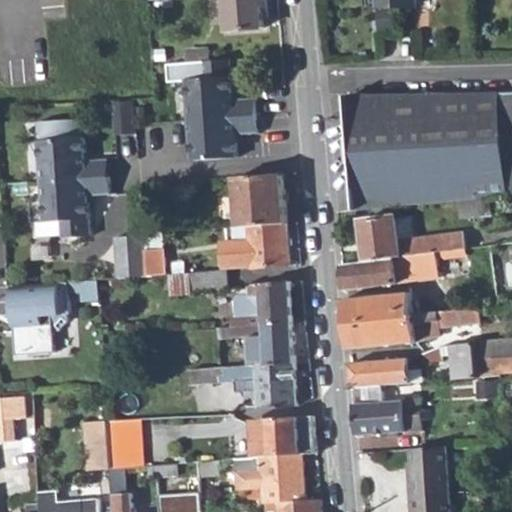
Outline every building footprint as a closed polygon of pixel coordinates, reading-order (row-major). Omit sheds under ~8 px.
[(267,0),(224,0),(226,32),(263,28),(261,2),(267,1),(267,0)] [(208,54),(186,56),(187,68),(202,66),(209,65),(208,54)] [(186,85),(189,123),(192,162),(238,159),(236,137),(258,136),(257,118),(255,100),(233,102),(230,63),(209,65),(202,66),(204,84),(186,85)] [(500,92),(349,97),(359,210),(509,196),(500,92)] [(116,181),(137,181),(138,99),(116,99),(116,181)] [(40,144),(43,184),(45,225),(63,224),(64,241),(91,238),(88,199),(111,197),(110,179),(108,161),(86,163),(84,141),(40,144)] [(284,176),(238,179),(241,227),(250,227),(288,225),(284,176)] [(363,221),(368,261),(438,253),(439,253),(468,248),(466,234),(403,243),(399,217),(363,221)] [(239,248),(223,249),(224,270),(226,270),(290,265),(288,225),(250,227),(252,241),(238,242),(239,248)] [(147,235),(119,237),(121,278),(149,276),(147,235)] [(368,261),(343,265),(346,289),(400,283),(443,277),(439,253),(438,253),(368,261)] [(224,270),(190,272),(192,289),(228,286),(226,270),(224,270)] [(69,282),(12,286),(18,355),(57,352),(55,331),(60,331),(70,320),(69,314),(72,314),(69,282)] [(238,325),(294,322),(292,283),(250,285),(251,305),(241,306),(237,310),(238,325)] [(412,293),(347,299),(351,349),(419,341),(439,336),(436,311),(414,313),(412,293)] [(482,305),(441,310),(443,326),(484,321),(482,305)] [(441,310),(436,311),(439,336),(444,334),(443,326),(441,310)] [(238,325),(222,326),(223,337),(267,335),(268,344),(253,345),(255,366),(297,363),(294,322),(238,325)] [(447,344),(426,354),(427,362),(444,361),(444,355),(456,355),(458,379),(480,376),(480,374),(476,341),(447,344)] [(119,353),(107,354),(108,370),(120,369),(119,353)] [(410,358),(352,362),(355,387),(364,387),(383,385),(412,382),(412,370),(410,358)] [(255,366),(189,370),(191,383),(236,381),(258,379),(258,390),(259,409),(299,405),(297,363),(255,366)] [(425,369),(412,370),(412,382),(425,381),(425,369)] [(258,379),(236,381),(236,392),(258,390),(258,379)] [(366,402),(356,403),(359,435),(425,429),(423,412),(429,411),(428,404),(422,404),(422,398),(385,402),(383,385),(364,387),(366,402)] [(27,397),(0,399),(0,425),(2,443),(19,441),(16,419),(29,418),(27,397)] [(208,402),(209,416),(235,415),(234,401),(208,402)] [(277,419),(268,420),(270,433),(272,457),(311,454),(319,454),(315,417),(277,419)] [(139,419),(108,421),(110,446),(143,444),(139,419)] [(270,433),(268,420),(254,423),(255,434),(270,433)] [(90,471),(112,469),(110,446),(108,421),(86,423),(90,471)] [(448,442),(413,445),(415,477),(412,477),(414,496),(415,511),(454,511),(452,492),(448,442)] [(143,444),(110,446),(112,469),(132,467),(145,466),(143,444)] [(223,448),(224,460),(237,459),(254,458),(254,452),(245,452),(245,447),(223,448)] [(254,458),(237,459),(238,472),(265,470),(267,502),(279,502),(315,499),(311,454),(272,457),(254,458)] [(176,464),(155,466),(156,477),(177,476),(176,464)] [(145,466),(132,467),(134,479),(156,477),(155,466),(145,466)] [(122,490),(113,490),(114,511),(131,511),(134,510),(133,495),(122,496),(122,490)] [(99,511),(98,500),(59,504),(57,491),(41,493),(42,505),(41,511),(99,511)] [(323,511),(322,499),(315,499),(279,502),(279,511),(323,511)]
